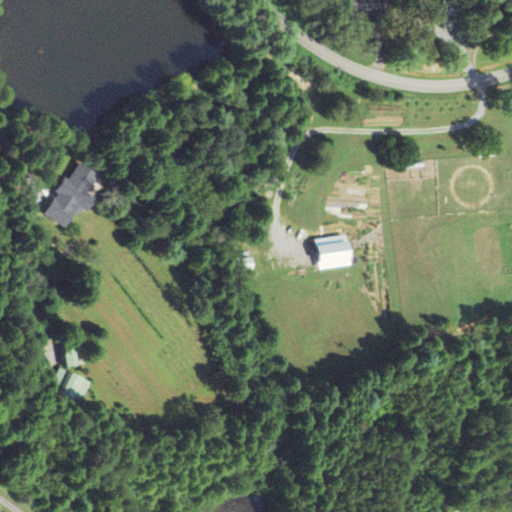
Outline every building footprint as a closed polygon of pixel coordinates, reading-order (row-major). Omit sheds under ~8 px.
[(41,216),(64,230),(75,211),(84,216),(95,197),(88,193),(98,176),(77,164),(67,181),(64,179),(41,216)] [(351,266),(346,236),(314,242),(319,272),(351,266)] [(252,272),(252,259),(235,259),(235,272),(252,272)] [(63,351),(64,369),(76,368),(75,350),(63,351)] [(56,398),(78,408),(89,383),(57,369),(52,381),(61,385),(56,398)]
